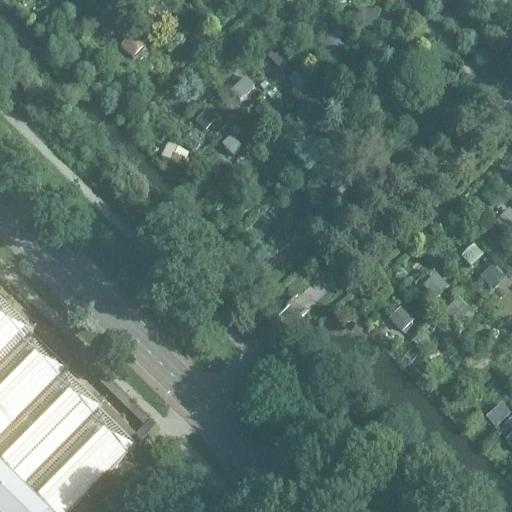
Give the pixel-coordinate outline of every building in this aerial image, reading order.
[(360,8),(356,25),(375,31),(380,14),(360,8)] [(297,71),(290,82),(302,89),(308,78),(297,71)] [(511,210),(511,209),(496,223),(506,233),(511,227),(511,210)] [(67,373),(30,337),(33,335),(0,302),(0,511),(73,511),(107,479),(136,450),(99,414),(101,412),(65,376),(67,373)] [(496,427),(511,413),(502,404),(487,418),(496,427)]
